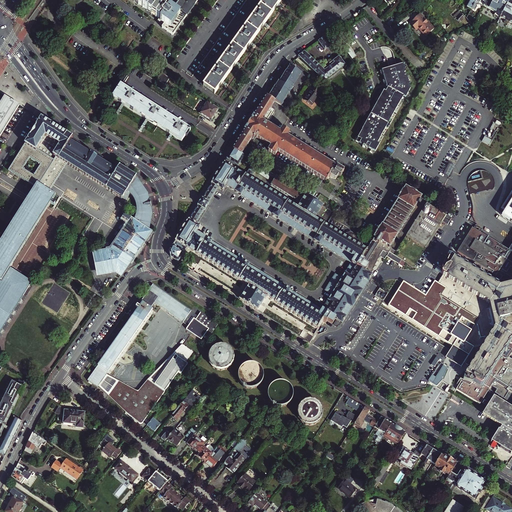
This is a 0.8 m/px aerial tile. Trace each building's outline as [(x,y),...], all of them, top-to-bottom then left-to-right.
[(169,9),(155,0),(132,0),(161,21),(160,22),(164,25),(162,28),(173,36),(198,0),(179,0),(172,11),(169,9)] [(281,0),(264,0),(260,6),(204,86),(215,93),(281,0)] [(486,0),(476,0),(472,8),(475,10),(477,7),(478,5),(480,6),(482,7),(484,6),(486,0)] [(506,0),(486,0),(484,6),(496,12),(494,15),(500,18),(509,2),(506,0)] [(511,3),(509,2),(500,18),(504,20),(504,22),(506,23),(507,23),(511,25),(511,3)] [(429,23),(428,23),(421,16),(416,20),(416,19),(412,22),(413,23),(411,25),(415,29),(417,27),(419,29),(427,37),(435,29),(429,23)] [(331,46),(324,37),(318,42),(325,50),(331,46)] [(344,46),(352,59),(357,56),(348,43),(344,46)] [(319,77),(323,83),(330,77),(345,66),(339,57),(333,61),(322,69),(305,52),(299,56),(319,77)] [(410,88),(402,63),(397,65),(382,69),(386,85),(387,86),(355,141),(375,152),(410,88)] [(279,82),(269,98),(275,102),(281,106),(289,93),(290,93),(294,87),(293,86),(301,73),(296,70),(296,69),(291,66),(287,72),(280,82),(279,82)] [(161,73),(157,80),(165,85),(170,78),(161,73)] [(121,86),(113,98),(182,141),(189,130),(121,86)] [(320,93),(319,93),(313,88),(310,91),(311,91),(303,101),(310,107),(318,97),(317,97),(320,93)] [(5,96),(0,103),(0,137),(20,105),(5,96)] [(233,150),(241,155),(253,136),(271,147),(268,151),(275,155),(278,151),(326,181),(329,176),(334,178),(335,178),(337,175),(339,176),(341,173),(342,174),(344,170),(337,166),(335,170),(333,169),(335,166),(287,136),(290,132),(283,127),(280,132),(263,121),(275,102),(269,98),(266,97),(255,116),(254,115),(244,131),(245,131),(233,150)] [(219,109),(207,102),(200,113),(211,121),(219,109)] [(25,144),(19,155),(9,171),(35,187),(19,212),(0,242),(0,332),(32,282),(10,268),(56,195),(50,191),(39,185),(56,157),(67,164),(125,201),(130,194),(137,203),(140,213),(138,221),(136,226),(134,225),(128,233),(122,241),(113,254),(92,256),(94,265),(99,276),(100,276),(101,277),(115,275),(119,278),(133,259),(149,233),(153,213),(148,194),(137,178),(119,167),(117,170),(113,168),(71,141),(73,138),(42,118),(25,144)] [(485,135),(482,141),(489,145),(493,140),(485,135)] [(257,168),(259,166),(253,162),(245,176),(235,170),(244,156),(241,155),(233,150),(218,173),(217,174),(215,178),(214,179),(215,179),(212,183),(211,184),(212,185),(203,199),(202,199),(198,206),(189,220),(188,221),(186,225),(185,226),(182,229),(183,230),(182,231),(169,251),(171,257),(309,343),(323,320),(326,322),(327,321),(332,324),(335,319),(342,323),(372,275),(370,274),(381,257),(386,260),(388,257),(401,265),(404,261),(407,263),(420,271),(432,251),(427,248),(447,216),(427,203),(396,251),(392,248),(391,247),(393,243),(396,238),(395,238),(415,205),(416,206),(419,201),(418,200),(421,197),(416,193),(411,190),(405,187),(403,191),(402,191),(399,195),(400,196),(380,229),(379,229),(376,233),(377,234),(375,236),(369,247),(367,246),(365,249),(361,247),(363,244),(362,238),(351,232),(346,233),(344,236),(315,219),(323,205),(276,176),(274,179),(271,185),(300,203),(297,208),(250,179),(257,168)] [(50,191),(67,164),(56,157),(39,185),(50,191)] [(259,166),(257,168),(274,179),(276,176),(259,166)] [(481,179),(468,181),(471,194),(494,188),(494,181),(492,175),(488,172),(480,170),(481,179)] [(464,338),(465,338),(462,343),(469,348),(470,350),(476,349),(476,353),(464,372),(460,371),(462,375),(454,387),(478,403),(490,384),(496,388),(494,391),(504,397),(508,391),(507,390),(508,389),(511,391),(511,406),(511,407),(492,394),(486,402),(483,400),(480,403),(484,406),(480,412),(501,425),(498,428),(491,438),(493,440),(496,442),(500,444),(498,446),(500,447),(508,452),(509,450),(511,451),(511,448),(511,205),(510,206),(507,211),(509,212),(506,217),(511,220),(511,264),(507,261),(511,253),(472,229),(457,252),(487,271),(483,278),(453,259),(449,265),(443,275),(438,282),(445,287),(443,290),(438,292),(437,288),(419,291),(424,320),(430,318),(430,319),(436,318),(440,313),(444,311),(447,308),(452,307),(468,317),(470,328),(464,338)] [(187,329),(189,330),(192,333),(202,339),(203,337),(207,340),(217,325),(201,313),(198,316),(153,284),(148,292),(147,291),(138,304),(140,306),(87,380),(97,387),(153,309),(151,308),(154,302),(189,326),(187,329)] [(464,359),(470,350),(469,348),(462,343),(446,347),(449,362),(464,359)] [(180,374),(187,364),(185,362),(192,352),(182,345),(154,384),(148,380),(146,383),(145,382),(142,386),(143,387),(137,395),(128,388),(129,388),(123,383),(122,385),(117,381),(108,395),(127,408),(125,412),(141,425),(178,372),(180,374)] [(182,345),(148,380),(154,384),(182,345)] [(222,345),(221,345),(220,345),(219,346),(218,346),(217,346),(216,346),(215,347),(214,347),(213,348),(212,349),(211,350),(211,351),(210,351),(210,352),(209,353),(209,354),(209,355),(209,356),(208,357),(208,358),(209,359),(209,360),(209,361),(209,362),(209,363),(210,364),(210,365),(211,365),(212,366),(212,367),(213,367),(214,368),(215,369),(216,369),(217,370),(218,370),(219,370),(221,370),(222,370),(223,370),(224,370),(225,370),(226,369),(227,369),(228,368),(229,367),(230,367),(231,366),(231,365),(232,364),(232,363),(233,363),(233,362),(233,361),(233,360),(233,359),(234,358),(233,357),(233,356),(233,355),(233,354),(232,353),(232,352),(232,351),(231,350),(230,350),(230,349),(229,348),(228,348),(227,347),(226,346),(225,346),(224,346),(223,345),(222,345)] [(429,350),(424,357),(429,360),(434,353),(429,350)] [(251,364),(250,364),(249,364),(248,364),(247,364),(246,365),(245,365),(244,366),(243,366),(242,367),(242,368),(241,369),(240,369),(240,370),(239,371),(239,372),(239,373),(238,374),(238,375),(238,376),(238,377),(238,378),(238,379),(239,380),(239,381),(239,382),(240,382),(240,383),(241,384),(241,385),(242,385),(243,386),(244,387),(245,388),(246,388),(247,388),(248,389),(249,389),(250,389),(251,389),(252,389),(253,389),(254,388),(255,388),(256,388),(257,387),(258,387),(258,386),(259,386),(260,385),(260,384),(261,383),(262,383),(262,382),(262,381),(263,380),(263,379),(263,378),(263,377),(263,376),(263,375),(263,374),(263,373),(263,372),(262,371),(262,370),(261,370),(261,369),(260,368),(259,367),(258,366),(257,366),(256,365),(255,365),(254,364),(253,364),(252,364),(251,364)] [(440,369),(435,366),(427,379),(424,377),(420,382),(428,387),(438,382),(440,369)] [(0,425),(1,423),(4,424),(22,386),(12,381),(0,406),(0,425)] [(293,397),(293,395),(293,392),(292,390),(291,388),(289,386),(287,384),(285,383),(283,382),(280,382),(278,382),(276,383),(273,384),(271,386),(270,387),(269,390),(268,392),(268,394),(268,397),(269,399),(270,401),(271,403),(273,405),(275,406),(278,407),(280,407),(283,407),(285,406),(287,405),(289,403),(291,402),(292,399),(293,397)] [(0,436),(0,437),(25,387),(22,386),(4,424),(1,423),(0,425),(0,436)] [(188,402),(193,406),(198,400),(193,396),(188,402)] [(365,407),(348,397),(346,398),(349,400),(346,404),(361,413),(365,407)] [(173,407),(176,410),(181,404),(178,401),(173,407)] [(310,401),(309,401),(308,401),(307,401),(306,401),(305,402),(304,402),(303,403),(302,403),(301,404),(300,405),(299,406),(299,407),(299,408),(298,409),(298,410),(297,411),(297,412),(297,413),(297,414),(298,415),(298,416),(298,417),(298,418),(299,419),(299,420),(300,421),(301,421),(301,422),(302,423),(303,423),(304,424),(305,425),(306,425),(307,425),(308,425),(309,425),(310,425),(311,425),(312,425),(313,425),(314,425),(315,424),(316,424),(317,423),(318,422),(319,421),(320,420),(320,419),(321,418),(321,417),(322,416),(322,415),(322,414),(322,413),(322,412),(322,411),(322,410),(321,409),(321,408),(321,407),(320,406),(320,405),(319,405),(318,404),(317,403),(316,402),(315,402),(314,401),(313,401),(312,401),(311,401),(310,401)] [(181,404),(176,410),(171,416),(176,420),(183,412),(188,406),(183,402),(181,404)] [(76,425),(76,428),(83,429),(85,413),(65,411),(65,409),(59,405),(55,412),(57,414),(64,415),(63,423),(76,425)] [(363,421),(374,428),(381,417),(378,416),(374,421),(366,416),(370,410),(365,407),(361,413),(355,423),(361,427),(364,422),(363,422),(363,421)] [(339,420),(334,416),(328,426),(342,436),(349,425),(355,416),(349,412),(347,416),(346,419),(344,417),(343,418),(341,417),(339,420)] [(378,446),(382,439),(391,424),(381,417),(374,428),(378,430),(375,435),(378,436),(374,442),(376,443),(375,444),(378,446)] [(22,422),(15,418),(0,448),(0,453),(6,455),(22,422)] [(160,425),(153,418),(147,424),(150,427),(154,431),(160,425)] [(393,442),(397,445),(405,433),(391,424),(382,439),(383,440),(385,437),(388,439),(390,439),(392,440),(393,442)] [(194,435),(196,432),(192,429),(186,436),(190,440),(194,435)] [(178,433),(174,430),(167,439),(169,440),(169,442),(171,443),(173,443),(177,447),(184,438),(181,436),(182,435),(178,432),(178,433)] [(42,444),(44,445),(46,442),(33,433),(25,450),(31,454),(33,450),(35,445),(39,448),(42,444)] [(115,440),(107,434),(103,439),(102,442),(106,446),(102,451),(110,457),(112,455),(116,459),(121,452),(118,449),(117,449),(113,446),(112,447),(110,446),(115,440)] [(200,440),(194,435),(190,440),(187,444),(197,452),(202,446),(207,440),(203,436),(200,440)] [(233,450),(241,440),(238,438),(228,449),(231,452),(233,450)] [(243,439),(234,448),(239,452),(248,443),(243,439)] [(38,454),(44,445),(42,444),(39,448),(35,445),(33,450),(38,454)] [(205,462),(212,453),(202,446),(197,452),(200,454),(198,456),(205,462)] [(421,455),(427,458),(433,450),(426,446),(421,455)] [(411,470),(421,455),(415,451),(413,455),(403,449),(395,461),(401,464),(411,470)] [(231,452),(228,455),(230,456),(224,464),(227,466),(226,468),(232,473),(233,472),(234,473),(237,469),(236,468),(245,458),(238,452),(237,454),(233,450),(231,452)] [(428,461),(435,465),(441,455),(433,450),(427,458),(424,463),(426,464),(428,461)] [(214,451),(212,453),(205,462),(204,462),(212,469),(219,460),(215,456),(217,453),(214,451)] [(456,464),(441,455),(435,465),(434,466),(439,469),(439,470),(439,472),(443,474),(445,474),(445,473),(449,476),(451,473),(456,464)] [(52,466),(58,470),(61,466),(79,477),(84,469),(67,457),(63,462),(57,458),(52,466)] [(126,479),(127,478),(132,482),(138,475),(122,462),(121,462),(115,469),(120,473),(119,474),(126,479)] [(24,467),(18,463),(11,477),(16,480),(22,484),(25,479),(28,481),(31,476),(33,477),(34,474),(35,475),(35,474),(24,467)] [(374,483),(377,485),(390,465),(386,463),(374,483)] [(148,481),(155,474),(149,469),(142,476),(148,481)] [(457,477),(451,473),(449,476),(443,485),(450,489),(453,484),(456,486),(455,487),(474,499),(478,492),(479,493),(483,488),(481,487),(485,482),(465,470),(463,474),(460,472),(457,477)] [(156,472),(155,474),(148,481),(144,487),(147,490),(151,485),(160,492),(160,491),(167,482),(168,482),(156,472)] [(256,483),(245,474),(237,483),(240,485),(239,486),(243,490),(244,488),(249,492),(256,483)] [(338,488),(350,498),(357,490),(350,484),(354,479),(348,475),(344,480),(338,488)] [(172,487),(167,482),(160,491),(165,495),(164,497),(177,508),(179,507),(183,510),(190,501),(186,498),(184,500),(171,489),(172,487)] [(26,497),(13,488),(9,496),(13,498),(5,511),(19,511),(24,503),(23,503),(26,497)] [(256,493),(248,503),(253,507),(254,505),(261,511),(268,503),(256,493)] [(488,497),(480,509),(484,511),(486,510),(489,511),(509,511),(511,510),(505,506),(505,505),(500,502),(500,503),(493,498),(492,499),(488,497)] [(463,511),(465,508),(452,499),(443,511),(463,511)] [(261,511),(260,511),(275,511),(269,507),(271,505),(268,503),(261,511)] [(387,511),(386,511),(384,510),(378,507),(371,503),(368,503),(367,503),(365,503),(363,503),(361,504),(358,506),(356,508),(360,511),(387,511)]
